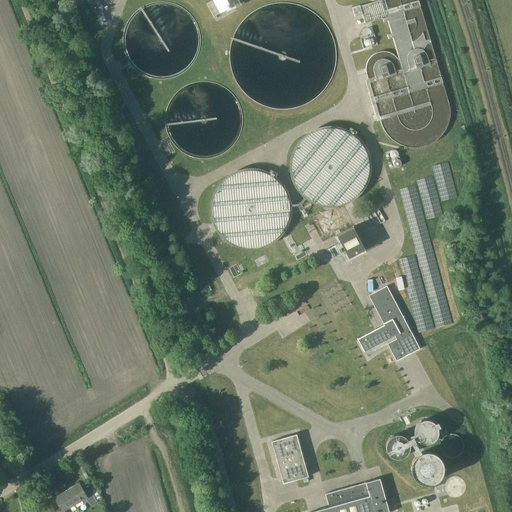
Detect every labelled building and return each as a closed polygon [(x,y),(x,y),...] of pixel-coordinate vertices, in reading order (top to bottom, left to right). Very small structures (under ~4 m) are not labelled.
[(236,5),(233,0),(213,0),(207,3),(214,17),(236,5)] [(373,4),(353,10),(355,17),(362,15),(364,23),(364,24),(382,18),(384,22),(387,21),(391,33),(387,35),(388,39),(392,38),(398,58),(395,55),(392,53),(389,52),(385,51),(381,51),(378,52),(374,54),(371,56),(369,59),(367,62),(366,65),(365,69),(366,72),(366,75),(367,78),(368,80),(372,92),(369,93),(377,121),(380,121),(381,125),(384,130),(387,134),(390,138),(394,142),(399,144),(403,146),(408,148),(413,148),(419,148),(424,147),(429,145),(433,143),(438,140),(441,136),(444,132),(447,128),(449,123),(450,118),(450,113),(450,107),(449,102),(418,0),(381,0),(382,2),(373,4)] [(365,249),(353,227),(336,235),(348,258),(365,249)] [(356,338),(364,351),(395,335),(396,339),(387,344),(396,361),(419,348),(387,286),(369,295),(383,324),(356,338)] [(414,427),(414,430),(414,433),(415,435),(416,438),(418,440),(420,441),(423,442),(426,442),(429,442),(431,441),(434,439),(435,437),(437,434),(437,431),(437,428),(436,427),(436,425),(434,423),(432,422),(430,421),(428,420),(425,420),(422,420),(420,421),(417,423),(416,425),(414,427)] [(296,434),(271,441),(283,483),(308,476),(296,434)] [(387,442),(387,445),(387,448),(387,450),(389,453),(390,455),(392,456),(394,457),(397,458),(398,458),(401,457),(403,456),(405,455),(407,453),(408,450),(409,448),(409,445),(409,442),(408,440),(406,438),(404,436),(401,435),(398,434),(395,435),(393,436),(390,437),(388,440),(387,442)] [(412,464),(411,467),(412,470),(413,474),(414,476),(417,479),(419,481),(422,482),(426,483),(429,483),(432,482),(435,481),(438,479),(440,476),(442,474),(443,470),(443,467),(443,464),(442,460),(440,457),(438,455),(435,453),(432,452),(429,451),(426,451),(422,452),(419,453),(417,455),(414,457),(413,460),(412,464)] [(310,511),(388,511),(388,508),(393,506),(392,501),(386,502),(379,478),(325,494),(328,507),(310,511)] [(96,501),(90,490),(85,493),(79,483),(66,490),(75,505),(83,500),(85,503),(89,501),(91,504),(96,501)] [(75,505),(66,490),(54,497),(61,508),(55,511),(65,511),(75,505)]
